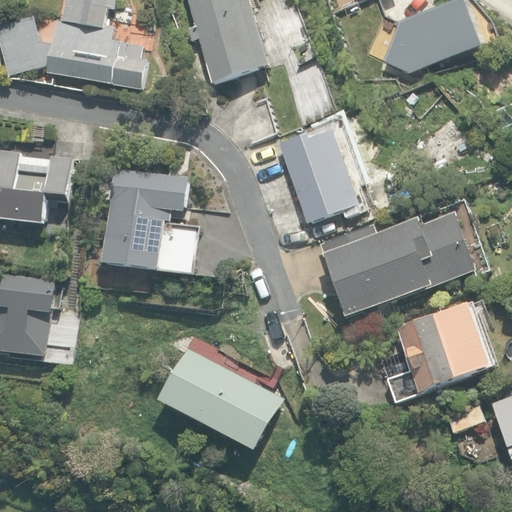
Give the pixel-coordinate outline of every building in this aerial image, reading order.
[(50,75),(145,92),(150,62),(143,61),(146,49),(116,43),(118,31),(107,29),(110,9),(117,10),(119,0),(70,0),(66,21),(60,20),(56,45),(41,43),(35,18),(0,26),(0,36),(10,78),(51,68),(50,75)] [(203,41),(215,85),(272,69),(252,0),(190,0),(199,29),(191,31),(194,43),(203,41)] [(282,146),(311,226),(363,207),(336,132),(312,141),(311,136),(282,146)] [(0,221),(47,227),(50,197),(71,200),(76,161),(53,158),(51,176),(20,172),(22,155),(0,152),(0,221)] [(107,267),(164,273),(169,224),(173,224),(175,211),(188,213),(191,179),(118,171),(107,267)] [(322,247),(350,320),(478,273),(458,216),(427,227),(425,221),(379,238),(375,227),(322,247)] [(0,358),(48,364),(53,317),(64,318),(67,290),(57,288),(57,283),(2,277),(0,291),(0,358)] [(389,382),(397,405),(473,381),(461,344),(475,340),(465,309),(380,341),(386,360),(405,354),(412,375),(389,382)] [(288,401),(191,351),(163,404),(261,456),(288,401)] [(511,400),(494,406),(511,460),(511,400)]
